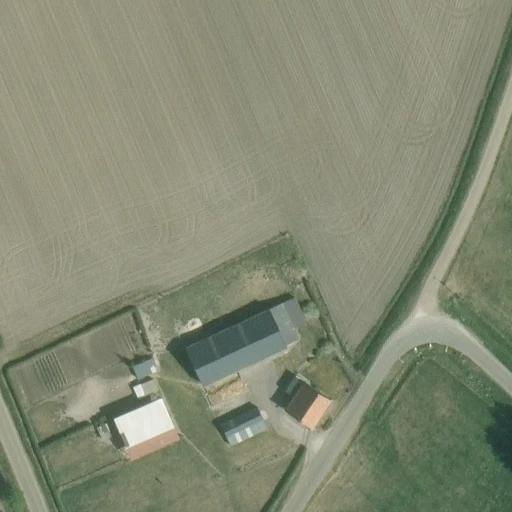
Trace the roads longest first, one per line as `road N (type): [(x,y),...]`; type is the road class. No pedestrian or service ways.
road 1 (track): [(419,331),(429,288),(473,201),(511,91)]
road 2 (unclassified): [(290,511),(402,339),(419,331)]
